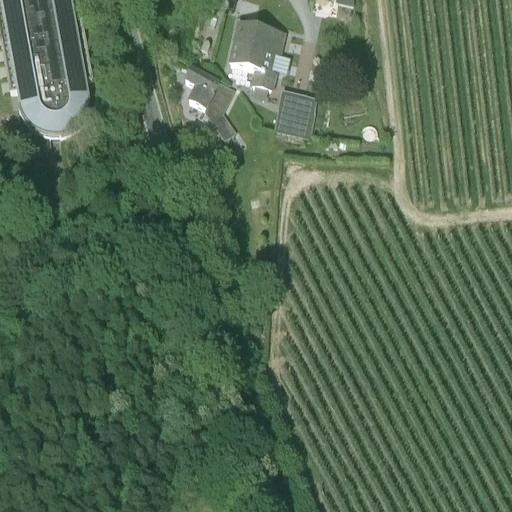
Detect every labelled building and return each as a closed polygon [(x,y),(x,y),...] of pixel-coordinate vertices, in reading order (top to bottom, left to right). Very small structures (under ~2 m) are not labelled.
[(0,0),(0,41),(10,99),(22,97),(24,111),(18,112),(19,116),(20,119),(21,122),(23,125),(25,128),(27,130),(29,133),(32,135),(34,137),(37,139),(40,140),(43,141),(47,142),(50,143),(53,143),(57,143),(60,142),(63,141),(66,140),(70,139),(73,137),(75,136),(78,133),(80,131),(82,128),(84,126),(86,123),(87,120),(88,116),(89,113),(90,110),(90,107),(90,103),(89,100),(83,101),(80,86),(92,84),(76,0),(0,0)] [(240,27),(231,70),(256,75),(253,91),(270,95),(274,78),(268,77),(272,59),(278,60),(283,37),(240,27)] [(185,87),(197,92),(190,107),(206,114),(209,108),(217,111),(227,90),(191,74),(185,87)] [(309,142),(315,117),(314,117),(316,107),(281,99),(277,115),(278,115),(274,134),(309,142)] [(233,122),(220,128),(228,144),(240,137),(233,122)]
